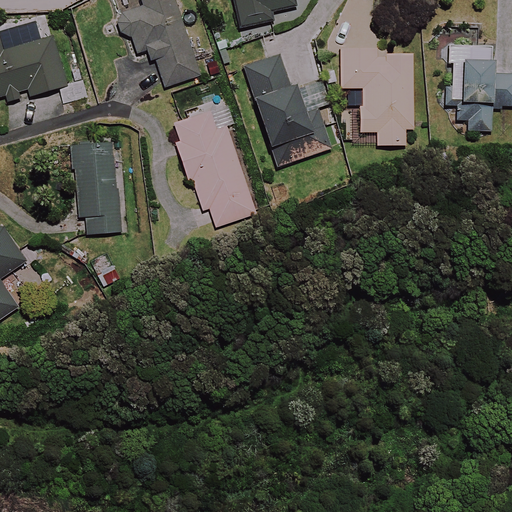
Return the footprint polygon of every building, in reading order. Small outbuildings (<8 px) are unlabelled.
[(202,75),(175,0),(142,0),(145,7),(117,17),(124,38),(132,35),(138,52),(151,48),(165,88),(202,75)] [(235,0),(242,29),(274,22),(273,14),(298,8),(296,0),(235,0)] [(70,85),(52,25),(14,36),(18,49),(6,53),(0,31),(0,30),(0,98),(7,96),(9,103),(21,100),(19,94),(27,91),(30,98),(60,90),(64,106),(88,99),(83,81),(70,85)] [(511,76),(494,76),(495,48),(452,46),(449,106),(457,107),(456,121),(469,121),(468,133),(492,134),(493,107),(511,107),(511,76)] [(382,56),(382,49),(341,49),(341,89),(360,89),(361,133),(377,133),(377,147),(405,147),(404,130),(415,130),(414,56),(382,56)] [(292,88),(281,56),(244,68),(277,168),(331,149),(318,110),(308,113),(299,86),(292,88)] [(216,130),(210,112),(175,123),(181,142),(177,144),(190,182),(194,181),(204,211),(210,209),(217,228),(256,215),(227,126),(216,130)] [(124,232),(113,143),(72,148),(80,218),(86,218),(88,236),(124,232)] [(0,278),(27,260),(2,226),(0,227),(0,319),(19,306),(0,279),(0,278)] [(121,280),(114,266),(97,275),(103,288),(121,280)]
